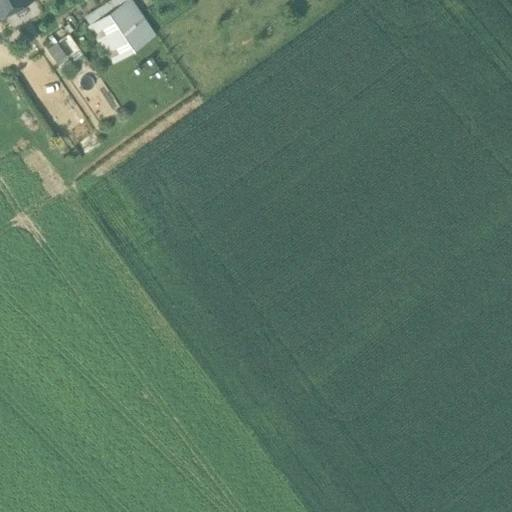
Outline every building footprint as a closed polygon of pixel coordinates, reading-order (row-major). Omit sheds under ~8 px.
[(0,0),(0,11),(21,0),(0,0)] [(132,0),(117,0),(85,22),(154,123),(197,94),(132,0)] [(123,111),(69,32),(47,47),(101,126),(123,111)] [(96,132),(41,51),(18,66),(74,147),(76,145),(96,132)] [(96,132),(76,145),(82,154),(102,141),(96,132)]
